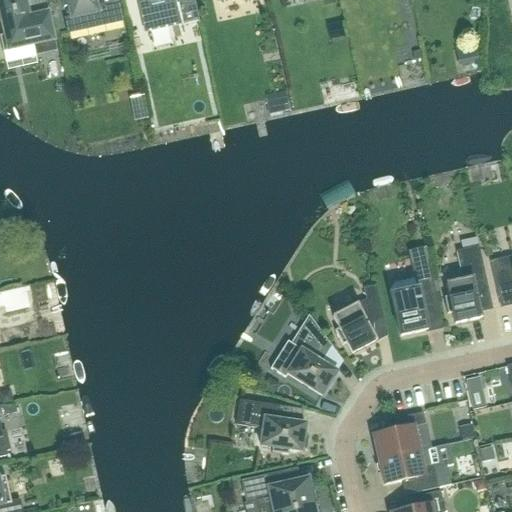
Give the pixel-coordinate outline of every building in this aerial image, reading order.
[(0,36),(0,45),(2,54),(3,53),(3,52),(32,45),(33,47),(53,43),(44,1),(24,5),(23,0),(0,0),(0,23),(3,36),(0,36)] [(65,21),(67,34),(121,22),(115,0),(59,0),(62,10),(67,9),(69,20),(65,21)] [(179,14),(195,11),(192,0),(138,0),(145,30),(179,22),(181,27),(182,27),(179,14)] [(135,49),(146,47),(144,36),(132,38),(135,49)] [(478,60),(474,45),(454,50),(458,65),(478,60)] [(497,187),(497,170),(467,171),(468,188),(497,187)] [(460,244),(461,252),(477,249),(475,240),(460,244)] [(453,326),(481,320),(476,297),(487,294),(477,249),(461,252),(455,254),(461,282),(444,285),(447,298),(443,299),(446,316),(451,315),(453,326)] [(511,270),(511,271),(509,259),(489,263),(497,301),(511,297),(511,270)] [(421,309),(436,306),(427,262),(410,265),(413,280),(393,285),(388,292),(399,339),(426,332),(421,309)] [(382,317),(375,288),(363,291),(365,301),(356,306),(331,319),(337,331),(333,333),(341,348),(345,345),(351,356),(375,343),(368,328),(372,326),(370,320),(382,317)] [(0,294),(0,306),(27,300),(24,289),(0,294)] [(320,398),(335,374),(315,362),(327,344),(308,318),(284,354),(294,361),(285,376),(320,398)] [(270,455),(287,457),(287,452),(300,454),(301,452),(305,453),(308,438),(303,438),(304,426),(281,423),(283,409),(238,403),(235,427),(262,431),(259,448),(271,450),(270,455)] [(395,433),(371,438),(377,462),(418,453),(414,439),(426,436),(421,415),(392,422),(395,433)] [(0,458),(4,458),(3,453),(8,452),(4,435),(0,435),(0,458)] [(429,450),(418,453),(377,462),(382,487),(405,482),(409,496),(438,490),(433,466),(445,463),(446,467),(451,466),(446,447),(429,450)] [(492,458),(490,449),(478,452),(481,464),(489,462),(492,458)] [(240,483),(245,505),(269,500),(271,511),(291,511),(313,507),(307,481),(284,486),(281,474),(240,483)] [(4,477),(0,478),(0,511),(15,511),(13,502),(10,503),(4,477)] [(412,511),(406,511),(443,511),(439,493),(410,500),(412,511)]
